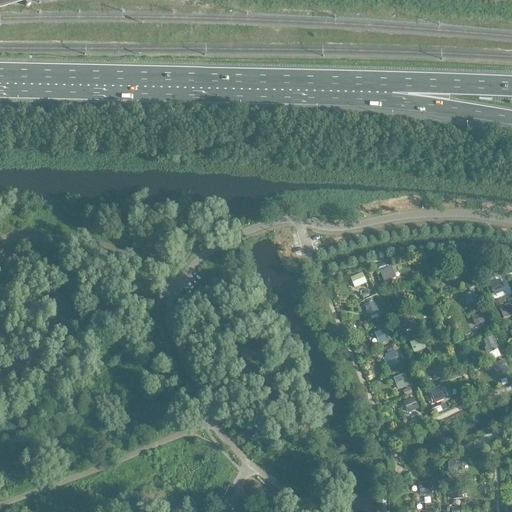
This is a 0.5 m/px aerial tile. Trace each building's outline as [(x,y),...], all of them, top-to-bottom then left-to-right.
[(392,267),(380,272),(384,284),(396,279),(392,267)] [(469,280),(464,267),(458,269),(464,282),(469,280)] [(362,274),(350,279),(355,290),(367,284),(362,274)] [(505,293),(500,280),(489,284),(495,297),(505,293)] [(407,304),(401,290),(390,295),(395,308),(407,304)] [(474,291),(463,296),(467,307),(479,302),(474,291)] [(374,302),(364,307),(369,319),(379,315),(374,302)] [(511,308),(510,304),(500,309),(504,320),(511,316),(511,308)] [(489,325),(484,313),(472,318),(476,328),(482,325),(483,327),(489,325)] [(409,316),(399,320),(405,333),(415,329),(409,316)] [(385,329),(374,334),(380,346),(390,341),(385,329)] [(499,349),(494,337),(483,342),(486,348),(484,349),(486,355),(499,349)] [(426,350),(422,338),(410,343),(414,355),(426,350)] [(395,352),(384,356),(390,369),(400,365),(395,352)] [(510,373),(505,361),(494,365),(496,370),(494,370),(498,378),(510,373)] [(422,371),(427,381),(437,377),(432,367),(422,371)] [(409,387),(404,375),(393,379),(398,391),(409,387)] [(444,394),(441,387),(430,392),(435,404),(444,400),(442,395),(444,394)] [(414,398),(403,403),(408,414),(419,410),(414,398)] [(463,471),(462,460),(448,461),(449,472),(463,471)] [(431,485),(431,481),(419,482),(420,495),(425,494),(426,496),(432,495),(432,491),(433,491),(432,485),(431,485)] [(452,487),(453,499),(462,499),(461,486),(452,487)]
